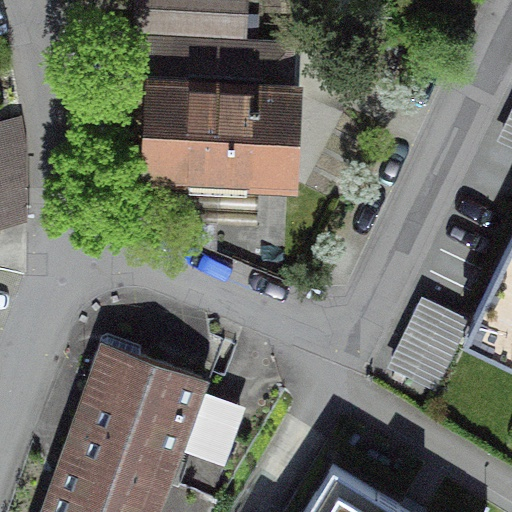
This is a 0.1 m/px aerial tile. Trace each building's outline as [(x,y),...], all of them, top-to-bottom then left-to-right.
[(139,2),(137,32),(242,37),(243,0),(209,0),(209,5),(139,2)] [(257,205),(259,174),(287,176),(292,80),(294,40),(242,37),(137,32),(107,31),(105,72),(156,74),(152,169),(221,173),(219,203),(257,205)] [(0,209),(17,205),(16,99),(0,102),(0,209)] [(511,230),(470,317),(511,337),(511,230)] [(443,377),(470,309),(423,290),(395,359),(443,377)] [(153,511),(195,399),(99,364),(44,511),(153,511)]
